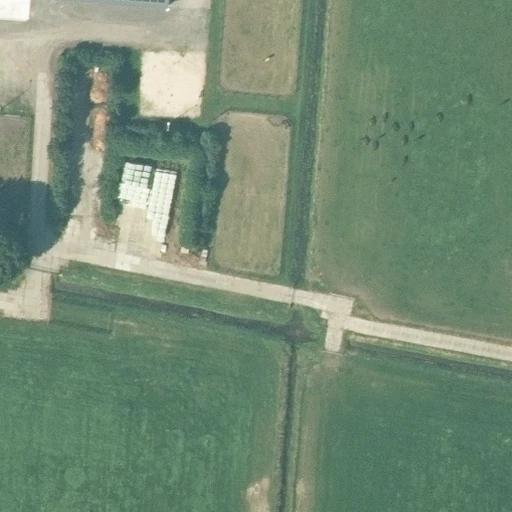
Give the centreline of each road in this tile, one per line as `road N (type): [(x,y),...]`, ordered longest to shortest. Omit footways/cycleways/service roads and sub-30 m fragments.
road 1 (track): [(0,294),(33,300),(36,246),(343,307),(341,324),(511,356)]
road 2 (track): [(36,246),(49,53)]
